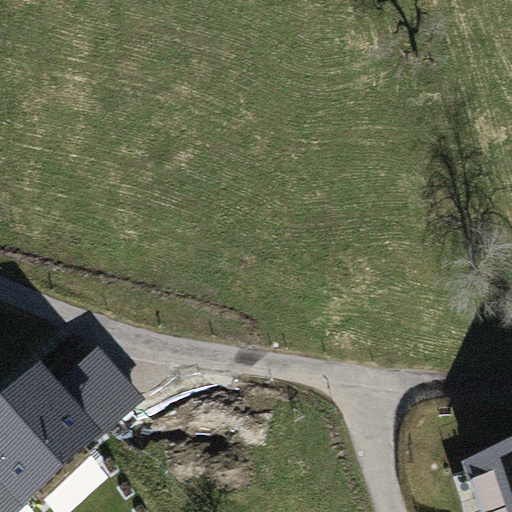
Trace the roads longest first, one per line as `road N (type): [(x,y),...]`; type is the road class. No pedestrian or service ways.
road 1 (track): [(0,290),(130,350),(511,393)]
road 2 (residential): [(401,511),(363,380)]
